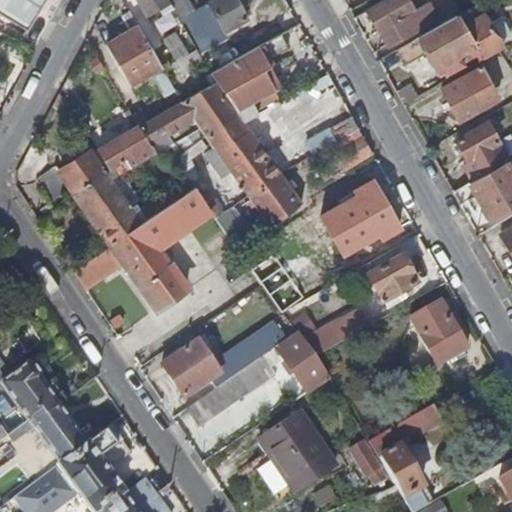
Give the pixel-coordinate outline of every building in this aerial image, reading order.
[(0,0),(0,13),(26,29),(43,0),(0,0)] [(166,0),(135,0),(145,17),(157,10),(161,17),(173,11),(166,0)] [(190,12),(183,0),(166,0),(173,11),(178,20),(190,12)] [(223,32),(245,18),(235,0),(216,0),(208,4),(223,32)] [(385,0),(368,10),(388,47),(436,17),(425,0),(414,9),(407,0),(385,0)] [(454,18),(395,52),(404,68),(421,58),(427,68),(432,65),(438,75),(438,76),(475,54),(479,62),(502,49),(483,15),(460,28),(454,18)] [(128,86),(161,67),(137,27),(105,47),(128,86)] [(176,34),(163,41),(175,61),(187,54),(176,34)] [(215,82),(237,114),(274,89),(251,50),(225,65),(229,73),(222,78),(217,69),(209,73),(215,82)] [(432,65),(427,68),(433,78),(438,75),(432,65)] [(458,123),(478,113),(471,100),(490,89),(479,69),(440,88),(458,123)] [(199,130),(205,138),(237,114),(215,82),(181,102),(192,121),(199,130)] [(181,102),(138,127),(149,146),(192,121),(181,102)] [(205,138),(247,197),(280,173),(244,124),(237,114),(205,138)] [(313,155),(352,133),(359,129),(351,115),(306,142),(313,155)] [(472,181),(505,162),(507,161),(486,123),(455,140),(468,163),(463,166),(472,181)] [(98,152),(109,171),(113,168),(149,146),(138,127),(98,152)] [(346,168),(372,152),(359,129),(352,133),(355,139),(335,150),(346,168)] [(73,195),(104,174),(109,171),(98,152),(92,155),(90,154),(59,173),(55,167),(36,181),(51,203),(70,190),(73,195)] [(472,181),(468,183),(488,220),(511,206),(511,175),(505,162),(472,181)] [(280,173),(247,197),(269,228),(300,204),(289,188),(284,181),(280,173)] [(66,262),(72,271),(84,262),(140,225),(104,174),(73,195),(103,237),(66,262)] [(284,181),(289,188),(293,185),(288,178),(284,181)] [(372,181),(354,192),(355,196),(321,217),(342,256),(378,235),(381,239),(398,230),(372,181)] [(140,225),(158,250),(211,214),(207,207),(194,188),(140,225)] [(207,207),(211,214),(216,220),(225,214),(216,201),(207,207)] [(216,220),(227,236),(239,228),(228,211),(225,214),(216,220)] [(84,262),(96,281),(122,263),(155,310),(186,288),(158,250),(140,225),(84,262)] [(511,228),(500,235),(511,256),(511,228)] [(367,274),(382,301),(415,281),(401,255),(367,274)] [(416,323),(422,334),(449,319),(443,308),(416,323)] [(304,346),(314,360),(369,328),(361,313),(304,346)] [(449,319),(422,334),(417,337),(435,368),(466,350),(449,319)] [(263,356),(276,348),(266,334),(243,350),(252,364),(263,356)] [(277,347),(305,394),(328,378),(314,360),(304,346),(296,334),(277,347)] [(161,367),(183,400),(219,375),(197,342),(161,367)] [(252,364),(186,410),(199,427),(276,375),(263,356),(252,364)] [(0,383),(0,385),(27,421),(54,400),(39,379),(40,375),(31,362),(26,362),(0,383)] [(27,421),(58,463),(86,442),(58,406),(54,400),(27,421)] [(368,443),(394,486),(409,511),(417,511),(428,505),(419,489),(422,486),(400,448),(394,452),(389,445),(407,434),(411,441),(442,422),(433,405),(368,443)] [(332,467),(297,414),(257,441),(294,494),(332,467)] [(124,490),(107,467),(129,453),(109,425),(86,442),(58,463),(56,465),(89,511),(130,511),(155,495),(156,493),(144,477),(124,490)] [(385,479),(364,443),(349,452),(367,478),(368,477),(374,486),(385,479)] [(511,472),(498,481),(511,504),(511,472)] [(461,486),(439,499),(447,511),(469,498),(461,486)] [(130,511),(166,511),(155,495),(130,511)]
